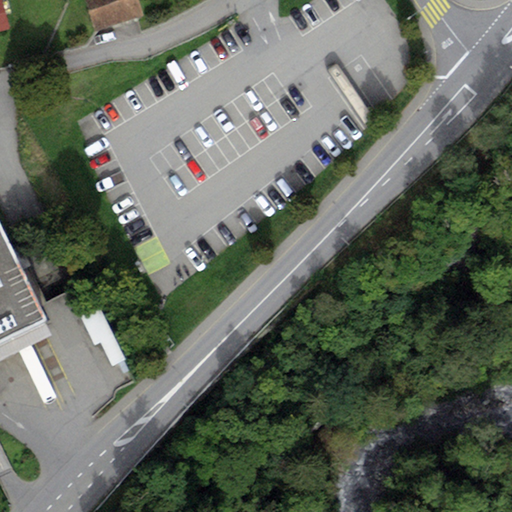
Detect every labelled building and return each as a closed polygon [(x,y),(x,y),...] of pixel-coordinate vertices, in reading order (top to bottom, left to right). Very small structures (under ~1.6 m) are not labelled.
[(0,0),(0,31),(10,29),(0,0)] [(139,0),(85,0),(96,32),(145,16),(139,0)] [(0,344),(46,321),(0,230),(0,344)] [(99,304),(83,312),(109,369),(125,362),(99,304)] [(0,344),(0,361),(53,335),(46,321),(0,344)]
